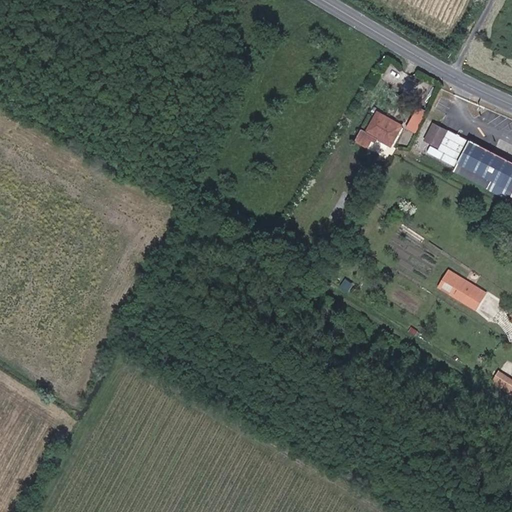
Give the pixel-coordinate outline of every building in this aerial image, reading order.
[(419,105),(407,127),(417,132),(429,110),(419,105)] [(404,124),(374,108),(370,114),(375,117),(368,130),(364,129),(358,141),(370,147),(374,140),(378,143),(380,139),(392,145),(404,124)] [(449,129),(436,122),(428,140),(441,146),(449,129)] [(511,190),(511,161),(473,139),(460,160),(511,190)] [(486,291),(461,276),(451,292),(476,308),(486,291)]
